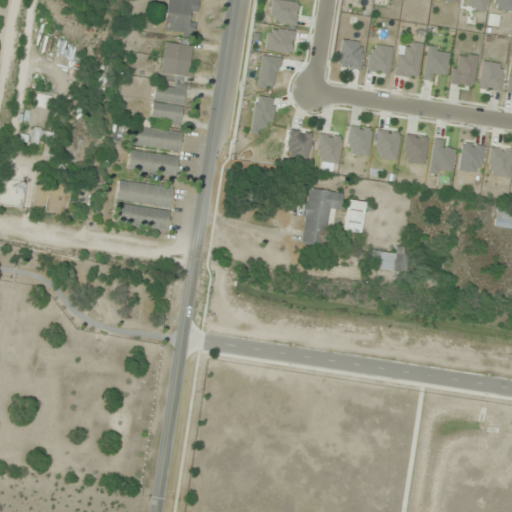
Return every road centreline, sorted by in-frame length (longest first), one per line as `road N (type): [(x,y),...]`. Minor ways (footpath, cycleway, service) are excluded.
road 1 (tertiary): [(155,511),(236,0)]
road 2 (residential): [(511,388),(182,339)]
road 3 (residential): [(315,93),(511,123)]
